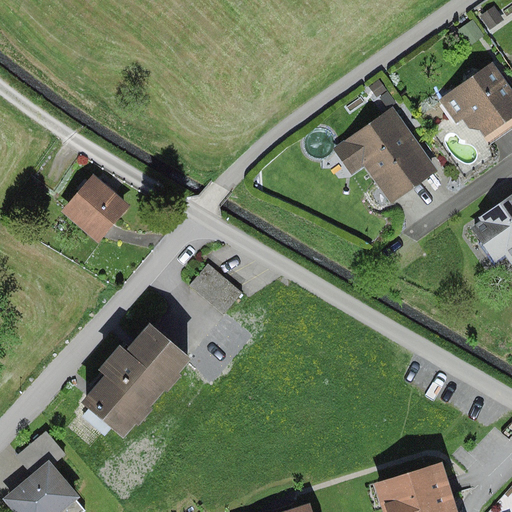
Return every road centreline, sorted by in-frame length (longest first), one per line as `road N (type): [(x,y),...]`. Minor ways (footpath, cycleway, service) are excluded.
road 1 (residential): [(194,217),(511,395)]
road 2 (residential): [(466,0),(281,129),(194,217)]
road 3 (residential): [(194,217),(0,436)]
road 4 (track): [(0,87),(194,217)]
